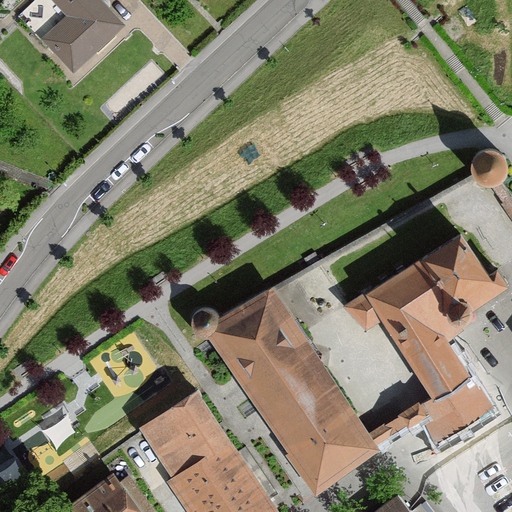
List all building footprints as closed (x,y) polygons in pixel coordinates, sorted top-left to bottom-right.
[(117,31),(88,0),(41,0),(59,19),(38,39),(70,74),(117,31)] [(485,189),(490,188),(494,186),(497,183),(500,179),(502,173),(502,167),(500,162),(496,157),(491,154),(485,153),(479,154),(474,156),(470,161),(467,166),(466,172),(468,177),(470,182),(475,186),(480,188),(485,189)] [(461,377),(438,340),(443,337),(467,322),(458,307),(492,286),(482,272),(475,277),(449,235),(443,238),(348,297),(335,306),(353,334),(358,330),(379,319),(399,350),(428,394),(408,407),(414,417),(433,443),(486,407),(466,374),(461,377)] [(206,333),(201,336),(234,385),(278,451),(277,452),(306,495),(373,451),(369,445),(363,435),(356,425),(313,361),(312,359),(274,303),(271,298),(268,293),(261,284),(210,317),(211,323),(210,329),(206,333)] [(201,336),(206,333),(210,329),(211,323),(210,317),(207,312),(202,309),(196,308),(191,310),(186,313),(184,318),(183,322),(183,324),(185,330),(189,334),(195,336),(201,336)] [(187,391),(186,389),(130,427),(135,435),(165,478),(160,481),(181,511),(271,511),(234,458),(216,432),(190,395),(187,391)] [(414,417),(408,407),(389,419),(363,435),(369,445),(395,429),(414,417)] [(112,483),(106,474),(100,478),(98,480),(50,511),(146,511),(122,476),(112,483)] [(399,511),(385,494),(362,511),(399,511)]
